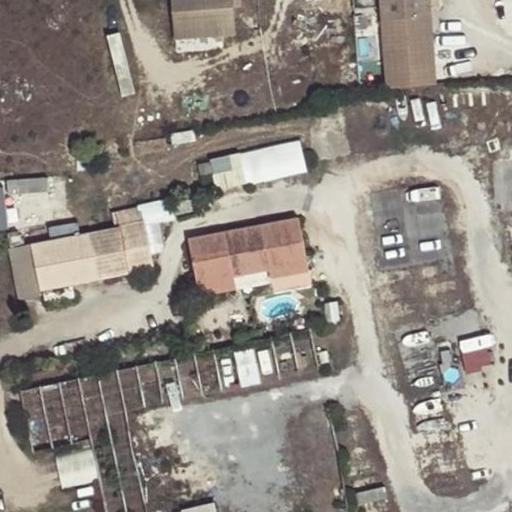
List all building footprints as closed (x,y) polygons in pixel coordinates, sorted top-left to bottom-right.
[(231,0),(171,0),(175,38),(234,33),(231,0)] [(388,90),(438,85),(429,0),(392,0),(380,1),(388,90)] [(223,187),(315,168),(308,136),(216,155),(223,187)] [(144,226),(173,220),(170,205),(141,211),(141,212),(144,226)] [(41,292),(153,269),(144,226),(141,212),(114,217),(116,228),(22,246),(20,235),(9,238),(11,248),(8,249),(19,299),(41,294),(41,292)] [(298,217),(259,225),(260,231),(245,234),(246,240),(228,243),(225,231),(188,238),(196,285),(268,272),(270,279),(308,272),(298,217)] [(260,231),(259,225),(225,231),(228,243),(246,240),(245,234),(260,231)] [(377,234),(380,266),(449,260),(446,225),(409,228),(409,231),(377,234)] [(271,284),(270,279),(268,272),(196,285),(198,296),(271,284)] [(61,458),(67,484),(99,477),(93,451),(61,458)]
